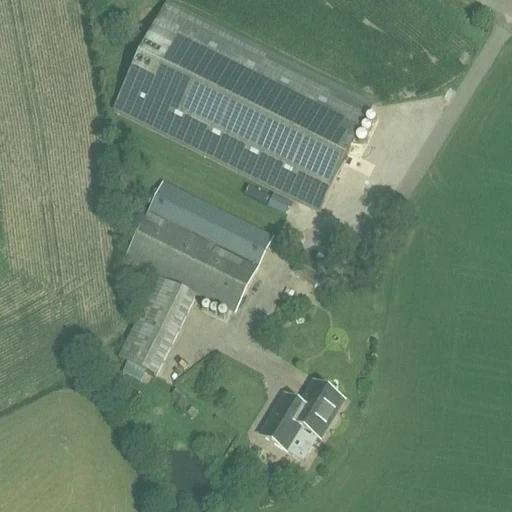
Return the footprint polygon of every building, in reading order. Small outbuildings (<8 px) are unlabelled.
[(113,112),(319,214),(372,106),(168,6),(113,112)] [(270,239),(163,185),(149,212),(257,265),(270,239)] [(257,265),(149,212),(125,260),(234,315),(254,275),(253,275),(257,265)] [(314,288),(326,274),(306,257),(294,272),(314,288)] [(159,279),(119,360),(158,380),(198,298),(159,279)] [(285,398),(261,437),(287,453),(302,429),(321,441),(344,403),(314,385),(300,407),(285,398)]
